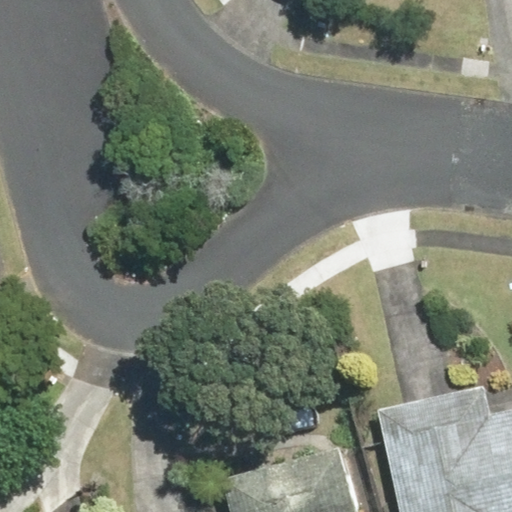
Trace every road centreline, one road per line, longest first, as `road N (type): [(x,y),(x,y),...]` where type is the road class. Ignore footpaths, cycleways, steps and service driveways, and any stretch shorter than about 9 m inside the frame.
road 1 (residential): [(337,152),(212,292),(148,320),(116,315),(90,302),(71,275),(0,31)]
road 2 (residential): [(511,172),(337,152)]
road 3 (residential): [(154,0),(187,46),(250,95)]
